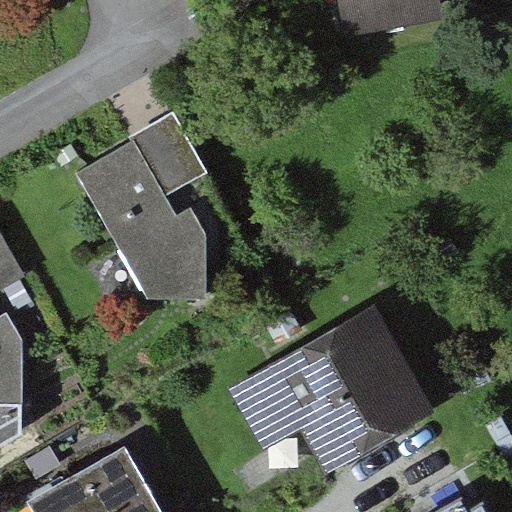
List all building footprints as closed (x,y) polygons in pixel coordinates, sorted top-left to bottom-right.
[(329,0),(338,45),(427,28),(421,0),(329,0)] [(176,126),(76,181),(117,255),(107,260),(132,305),(197,300),(200,237),(188,215),(175,222),(164,203),(206,180),(176,126)] [(0,246),(0,405),(12,404),(15,341),(3,319),(0,321),(0,296),(21,285),(0,246)] [(366,320),(233,397),(265,452),(297,433),(323,477),(424,419),(366,320)] [(145,511),(114,454),(23,502),(27,511),(145,511)] [(452,511),(482,511),(476,500),(452,511)]
